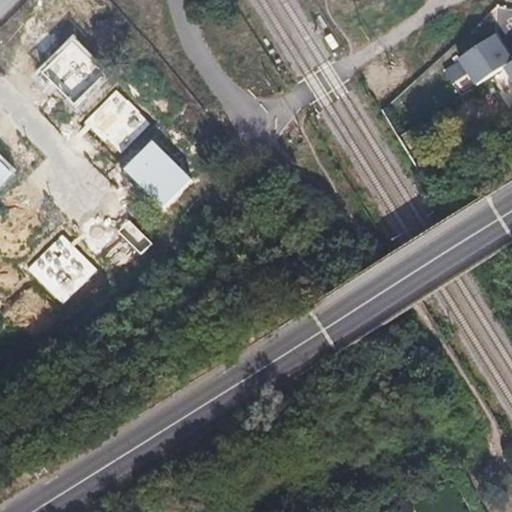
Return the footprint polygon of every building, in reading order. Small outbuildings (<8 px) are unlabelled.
[(452,58),(467,48),(448,18),(407,44),(428,75),(452,58)] [(452,58),(472,87),(510,61),(490,32),(467,48),(452,58)] [(331,34),(325,37),(332,50),(338,46),(331,34)] [(112,78),(76,38),(39,76),(78,107),(112,78)] [(150,123),(116,91),(83,126),(123,154),(150,123)] [(197,179),(153,141),(127,170),(166,210),(197,179)] [(0,154),(0,190),(18,172),(0,154)] [(150,245),(129,222),(117,233),(142,254),(150,245)] [(95,274),(61,236),(28,268),(62,304),(95,274)]
